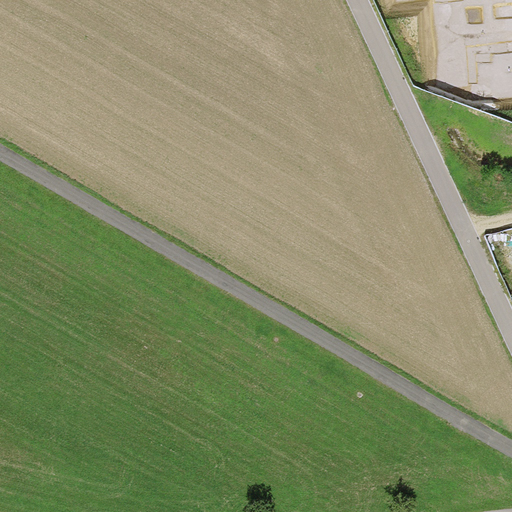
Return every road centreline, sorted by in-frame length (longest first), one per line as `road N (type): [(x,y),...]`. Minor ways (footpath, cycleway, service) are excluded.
road 1 (unclassified): [(0,154),(511,449)]
road 2 (unclassified): [(359,0),(511,330)]
